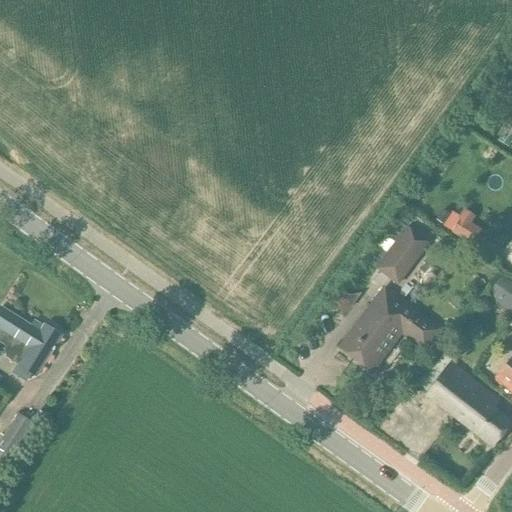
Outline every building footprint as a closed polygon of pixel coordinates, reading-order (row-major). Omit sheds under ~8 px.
[(511,128),(508,126),(497,141),(508,148),(511,142),(511,128)] [(465,210),(451,233),(472,246),(482,231),(471,224),(475,217),(465,210)] [(405,230),(374,272),(396,288),(427,246),(405,230)] [(511,284),(502,277),(487,298),(511,315),(511,284)] [(424,350),(436,334),(438,331),(383,290),(340,349),(368,370),(398,330),(424,350)] [(0,309),(0,344),(5,347),(4,349),(7,359),(19,366),(13,375),(27,384),(32,375),(36,377),(62,337),(44,326),(40,332),(1,308),(0,309)] [(511,360),(496,383),(511,395),(511,360)] [(452,365),(427,396),(493,448),(511,425),(493,410),(499,402),(452,365)] [(34,424),(18,414),(4,405),(0,410),(0,475),(1,475),(11,460),(34,424)]
